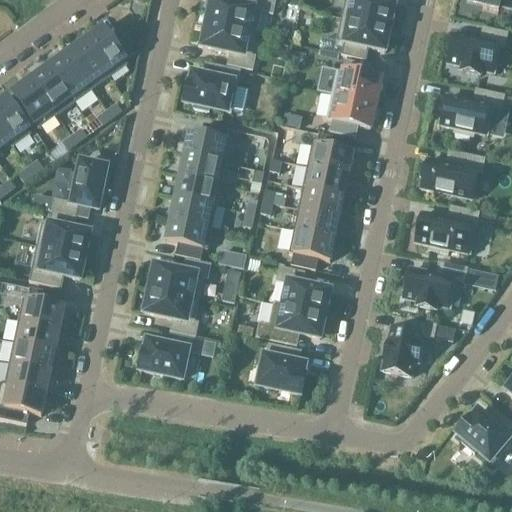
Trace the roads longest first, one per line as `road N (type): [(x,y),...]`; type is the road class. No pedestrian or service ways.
road 1 (residential): [(332,435),(426,0)]
road 2 (residential): [(170,0),(85,395)]
road 3 (residential): [(85,395),(332,435)]
road 4 (residential): [(332,435),(399,445),(511,304)]
road 5 (residential): [(85,395),(69,469),(0,458)]
